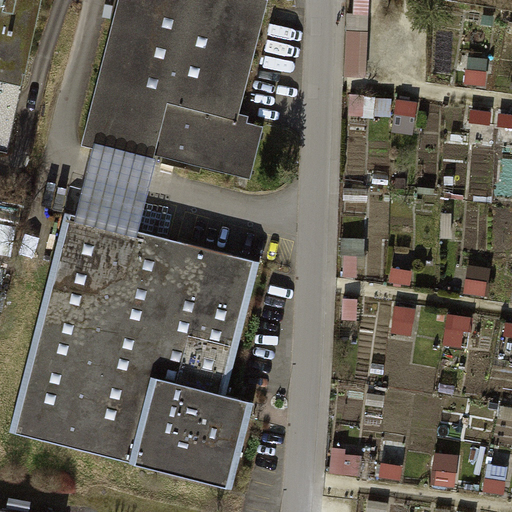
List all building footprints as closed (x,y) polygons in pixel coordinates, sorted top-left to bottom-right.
[(0,0),(0,150),(9,153),(42,0),(0,0)] [(268,0),(117,0),(82,143),(200,173),(202,166),(250,179),(264,126),(247,122),(249,115),(240,113),(268,0)] [(372,21),(370,20),(370,0),(352,0),(352,77),(371,77),(372,21)] [(470,84),(490,84),(490,64),(470,64),(470,84)] [(383,98),(380,114),(395,117),(399,101),(383,98)] [(418,131),(421,100),(400,99),(397,129),(418,131)] [(500,125),(500,146),(511,146),(511,111),(472,110),(472,124),(500,125)] [(156,158),(94,142),(74,220),(136,236),(156,158)] [(261,260),(68,211),(12,434),(233,490),(255,403),(227,396),(261,260)] [(471,265),(468,292),(491,295),(494,267),(471,265)] [(415,332),(420,308),(402,303),(396,328),(415,332)] [(470,344),(471,315),(450,314),(449,344),(470,344)]
